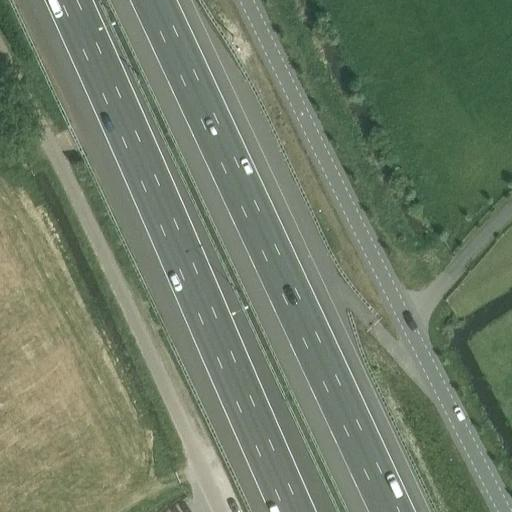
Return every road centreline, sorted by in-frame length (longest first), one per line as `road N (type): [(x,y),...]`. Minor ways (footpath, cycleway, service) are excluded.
road 1 (unclassified): [(504,511),(246,0)]
road 2 (motorway): [(388,511),(151,0)]
road 3 (motorway): [(62,0),(297,511)]
road 4 (unclassified): [(220,511),(0,52)]
